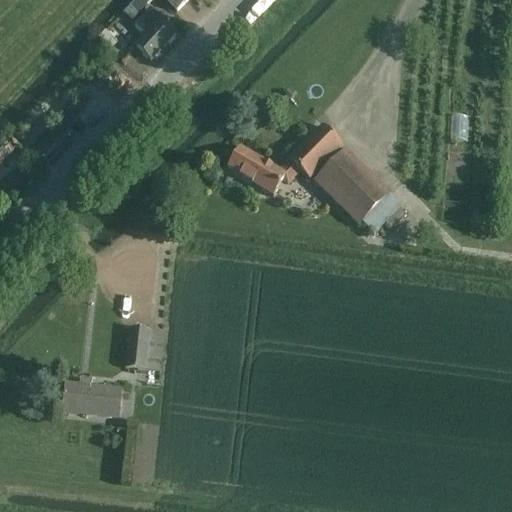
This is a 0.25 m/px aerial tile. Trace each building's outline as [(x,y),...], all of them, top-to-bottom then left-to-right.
[(136,0),(122,16),(130,23),(152,0),(136,0)] [(161,0),(176,14),(188,0),(161,0)] [(151,62),(175,35),(150,11),(136,26),(145,37),(136,48),(151,62)] [(104,32),(97,39),(110,51),(117,44),(104,32)] [(308,181),(343,148),(322,128),(289,163),(288,162),(279,173),(239,150),(227,171),(273,197),(281,183),(289,186),(300,173),(308,181)] [(374,237),(401,209),(389,197),(390,196),(345,153),(314,183),(360,227),(361,225),(374,237)] [(159,373),(163,333),(129,330),(125,369),(159,373)] [(90,387),(90,382),(79,381),(79,386),(63,384),(60,414),(119,420),(122,390),(90,387)] [(117,427),(116,438),(130,439),(131,428),(117,427)]
